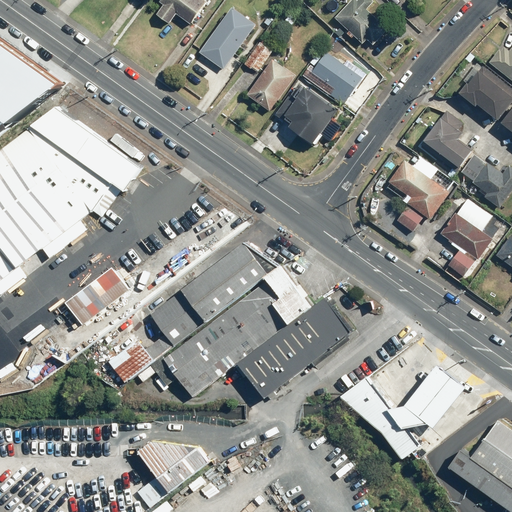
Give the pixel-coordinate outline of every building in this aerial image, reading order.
[(163,0),(168,3),(161,15),(174,23),(181,13),(194,24),(212,2),(209,0),(163,0)] [(371,39),(377,44),(391,28),(370,7),(376,0),(353,0),(338,16),(367,43),(371,39)] [(260,22),(236,6),(204,51),(228,68),(260,22)] [(0,136),(69,84),(0,34),(0,136)] [(273,39),(267,35),(247,64),(259,73),(275,51),(268,46),(273,39)] [(511,46),(506,42),(492,59),(511,75),(511,46)] [(368,76),(331,50),(316,72),(339,88),(334,95),(347,104),(351,97),(353,98),(368,76)] [(308,63),(296,53),(291,59),(303,69),(308,63)] [(301,74),(278,57),(251,94),(274,111),(301,74)] [(511,83),(487,63),(465,89),(502,119),(511,107),(511,83)] [(299,119),(296,125),(320,142),(344,108),(311,85),(291,113),(299,119)] [(62,105),(0,152),(0,299),(158,173),(62,105)] [(471,123),(450,109),(429,138),(465,165),(478,147),(462,135),(471,123)] [(284,154),(299,131),(276,116),(261,139),(284,154)] [(411,202),(436,218),(454,190),(407,159),(393,180),(416,195),(411,202)] [(491,160),(477,180),(492,190),(488,195),(504,206),(511,194),(511,165),(508,172),(491,160)] [(427,215),(412,203),(400,219),(415,231),(427,215)] [(460,210),(445,231),(482,258),(498,237),(460,210)] [(398,224),(393,231),(408,243),(414,236),(398,224)] [(511,236),(500,254),(511,261),(511,236)] [(238,241),(150,312),(178,347),(267,276),(238,241)] [(476,262),(461,251),(451,264),(466,275),(476,262)] [(178,347),(165,357),(201,401),(242,369),(303,320),(267,276),(178,347)] [(343,287),(338,292),(353,307),(358,302),(343,287)] [(242,369),(265,396),(350,334),(326,304),(303,320),(242,369)] [(131,380),(140,374),(146,381),(158,372),(152,364),(160,358),(142,335),(113,358),(131,380)] [(370,375),(343,397),(388,431),(408,457),(425,445),(406,429),(429,422),(436,428),(468,386),(440,367),(409,406),(394,408),(370,375)] [(511,511),(511,424),(507,420),(459,482),(498,511),(511,511)] [(154,440),(141,449),(173,492),(213,464),(201,447),(154,440)] [(146,511),(151,508),(143,501),(138,506),(136,505),(130,511),(131,511),(146,511)]
